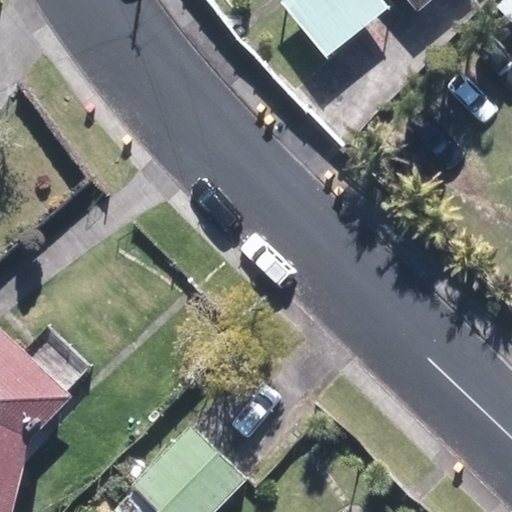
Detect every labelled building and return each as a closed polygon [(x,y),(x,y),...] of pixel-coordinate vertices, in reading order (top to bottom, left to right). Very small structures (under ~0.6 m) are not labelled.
[(420,0),(430,12),(444,0),(420,0)] [(511,0),(496,0),(511,15),(511,0)] [(0,511),(16,511),(40,429),(80,387),(8,316),(0,324),(0,511)] [(149,489),(171,511),(227,511),(258,482),(209,431),(149,489)] [(126,509),(127,511),(157,511),(144,495),(126,509)]
